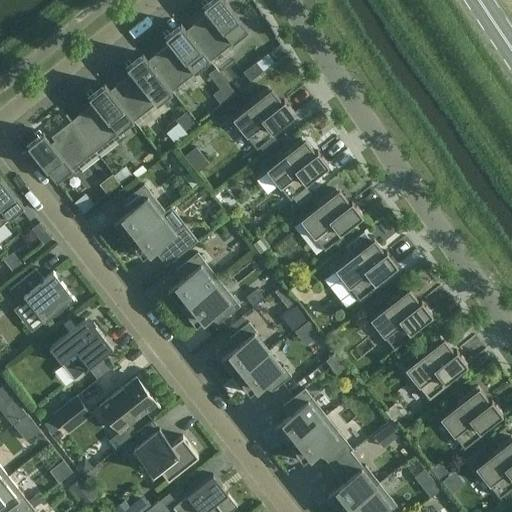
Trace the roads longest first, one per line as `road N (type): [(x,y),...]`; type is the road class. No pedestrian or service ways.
road 1 (residential): [(290,511),(0,142)]
road 2 (residential): [(511,320),(291,0)]
road 3 (residential): [(0,119),(151,0)]
